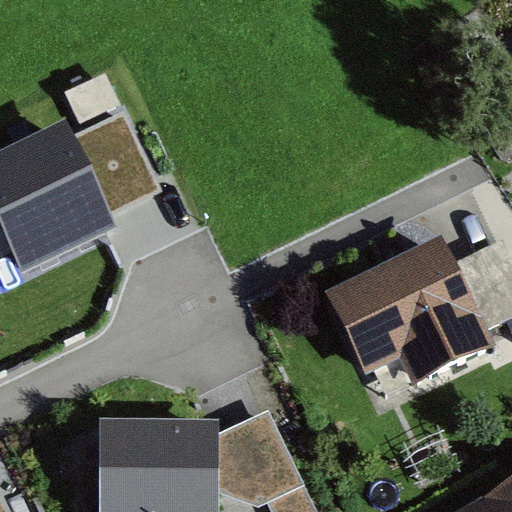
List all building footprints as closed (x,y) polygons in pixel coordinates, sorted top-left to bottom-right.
[(511,160),(511,106),(504,93),(464,118),(472,132),(480,127),(505,165),(511,160)] [(0,174),(0,215),(27,270),(103,233),(90,207),(149,179),(122,123),(58,154),(55,148),(0,174)] [(453,278),(442,256),(327,311),(364,383),(399,365),(415,395),(488,358),(480,341),(511,325),(511,262),(508,253),(453,278)] [(313,511),(268,425),(230,445),(256,504),(273,499),(278,511),(313,511)] [(210,511),(209,438),(103,441),(103,511),(210,511)] [(511,511),(511,500),(491,511),(511,511)]
